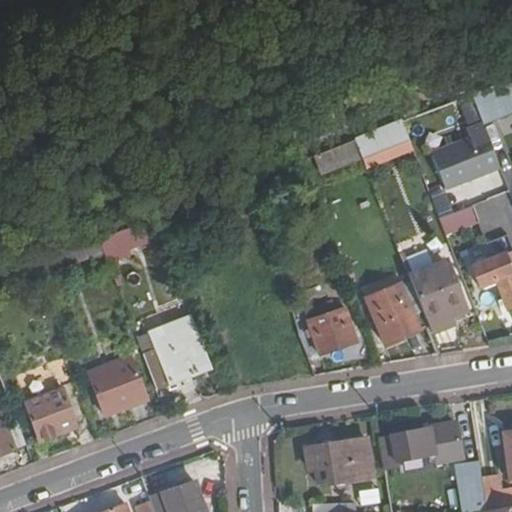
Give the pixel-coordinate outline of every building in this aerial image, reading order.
[(511,113),(511,78),(473,94),(483,123),(483,125),(484,125),(511,113)] [(446,188),(500,168),(484,125),(483,125),(483,123),(467,129),(470,138),(432,152),(446,188)] [(394,125),(355,140),(359,150),(397,135),(394,125)] [(324,184),(366,168),(359,150),(355,140),(313,156),(324,184)] [(471,206),(438,217),(445,237),(478,225),(471,206)] [(147,244),(140,225),(96,242),(114,290),(119,288),(110,264),(112,264),(108,253),(125,247),(126,252),(147,244)] [(496,280),(507,310),(511,307),(511,268),(506,253),(471,267),(479,286),(496,280)] [(432,334),(453,325),(450,318),(463,313),(445,267),(411,280),(432,334)] [(384,344),(418,331),(400,284),(366,298),(384,344)] [(125,292),(116,295),(122,312),(131,308),(125,292)] [(319,355),(357,341),(344,308),(307,321),(319,355)] [(165,387),(190,377),(206,371),(188,324),(147,339),(152,354),(165,387)] [(153,391),(165,387),(152,354),(141,358),(153,391)] [(128,361),(87,376),(103,419),(144,403),(128,361)] [(193,384),(190,377),(165,387),(167,394),(193,384)] [(74,430),(59,391),(23,405),(38,444),(74,430)] [(0,458),(12,454),(1,426),(0,421),(0,458)] [(12,454),(25,449),(15,421),(1,426),(12,454)] [(456,426),(430,431),(435,457),(437,465),(462,461),(456,426)] [(392,440),(395,464),(435,457),(430,431),(391,437),(392,440)] [(379,442),(384,472),(396,471),(395,464),(392,440),(379,442)] [(367,441),(350,444),(356,481),(373,479),(367,441)] [(356,481),(350,444),(307,450),(311,471),(317,470),(335,468),(338,483),(356,481)] [(335,468),(317,470),(320,485),(338,483),(335,468)] [(463,511),(486,511),(482,479),(482,475),(459,479),(463,511)] [(482,479),(486,511),(487,511),(511,508),(511,490),(501,491),(499,477),(482,479)] [(207,511),(196,483),(163,495),(150,500),(151,503),(154,511),(207,511)] [(154,511),(151,503),(137,509),(138,511),(154,511)]
